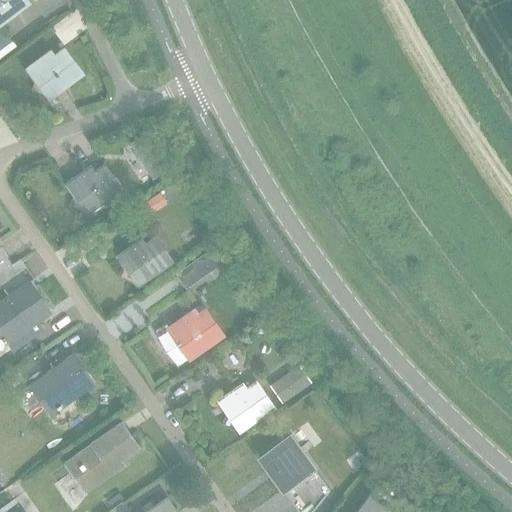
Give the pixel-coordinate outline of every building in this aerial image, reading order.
[(27,0),(0,0),(0,22),(28,1),(27,0)] [(1,32),(0,32),(0,56),(15,45),(8,35),(5,37),(1,32)] [(53,55),(50,50),(26,67),(48,96),(81,71),(63,47),(53,55)] [(129,142),(152,178),(164,171),(141,135),(129,142)] [(103,162),(93,169),(90,165),(65,182),(86,212),(120,188),(103,162)] [(159,192),(140,204),(147,216),(166,203),(159,192)] [(153,235),(143,242),(140,237),(116,254),(137,285),(171,261),(153,235)] [(0,271),(10,264),(0,249),(0,271)] [(10,264),(0,271),(0,283),(25,266),(19,258),(10,264)] [(199,258),(176,274),(186,287),(209,271),(199,258)] [(42,328),(36,319),(48,310),(28,281),(0,300),(0,333),(12,350),(42,328)] [(205,309),(194,316),(190,311),(166,327),(187,357),(222,333),(205,309)] [(256,333),(275,334),(276,320),(256,319),(256,333)] [(93,382),(72,352),(28,382),(49,412),(93,382)] [(298,365),(270,385),(282,402),(310,382),(298,365)] [(255,381),(245,388),(241,383),(217,400),(238,430),(272,406),(255,381)] [(114,470),(111,465),(138,446),(121,421),(64,461),(84,491),(114,470)] [(289,434),(258,456),(298,511),(310,511),(329,489),(289,434)] [(169,472),(163,477),(168,483),(174,479),(169,472)] [(111,492),(102,499),(111,510),(120,503),(111,492)] [(393,511),(368,493),(353,511),(393,511)] [(176,511),(166,497),(144,511),(176,511)] [(110,511),(132,511),(125,502),(110,511)]
